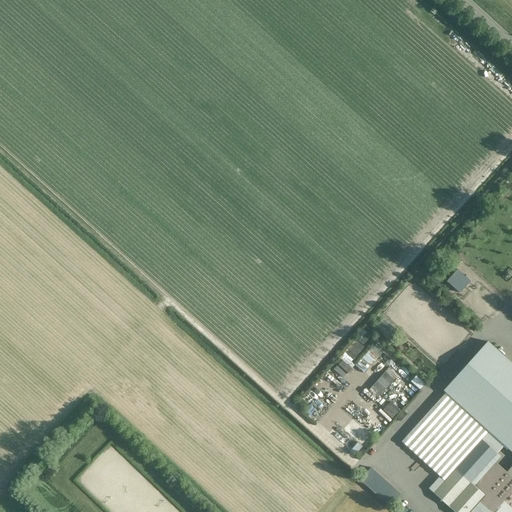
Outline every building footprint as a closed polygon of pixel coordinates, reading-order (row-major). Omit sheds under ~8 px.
[(460,292),(470,280),(458,269),(447,281),(460,292)] [(358,339),(364,344),(371,335),(366,330),(358,339)] [(344,352),(351,360),(365,347),(358,339),(344,352)] [(511,363),(488,342),(447,387),(511,445),(511,363)] [(364,370),(383,353),(376,344),(356,362),(364,370)] [(390,367),(369,389),(378,397),(399,375),(390,367)] [(422,388),(425,381),(416,376),(412,382),(422,388)] [(511,511),(511,466),(507,472),(493,459),(498,453),(482,440),(488,433),(445,395),(402,442),(445,481),(433,494),(453,511),(511,511)] [(393,417),(401,408),(391,400),(384,410),(393,417)]
